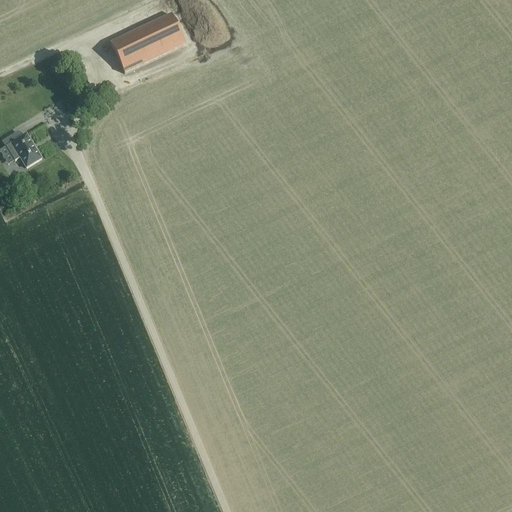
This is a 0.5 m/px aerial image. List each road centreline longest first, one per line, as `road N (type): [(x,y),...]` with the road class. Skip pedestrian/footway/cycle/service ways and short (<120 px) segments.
road 1 (unclassified): [(66,137),(227,511)]
road 2 (track): [(160,2),(0,77)]
